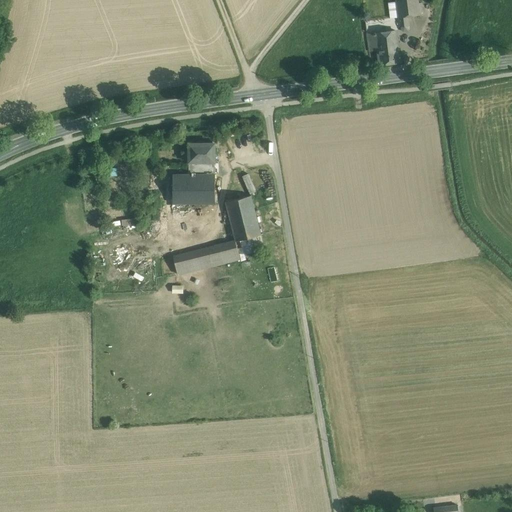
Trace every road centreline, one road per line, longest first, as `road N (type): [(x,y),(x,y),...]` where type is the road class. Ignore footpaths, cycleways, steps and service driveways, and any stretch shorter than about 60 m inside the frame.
road 1 (unclassified): [(263,93),(337,511)]
road 2 (secondary): [(0,153),(90,122),(263,93)]
road 3 (secondary): [(263,93),(511,61)]
